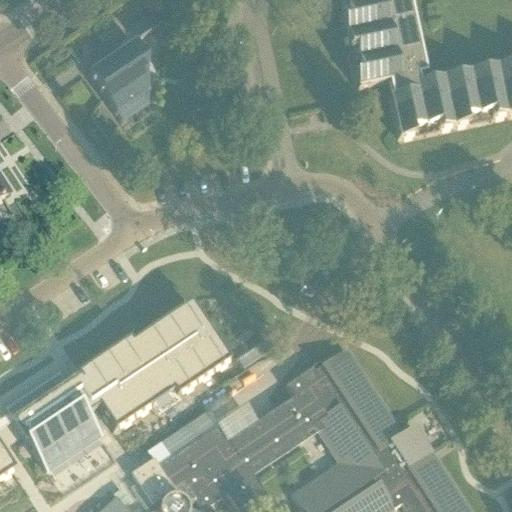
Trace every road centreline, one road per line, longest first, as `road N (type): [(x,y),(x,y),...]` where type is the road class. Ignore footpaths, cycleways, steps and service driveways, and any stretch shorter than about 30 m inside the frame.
road 1 (residential): [(511,435),(375,230)]
road 2 (residential): [(136,231),(0,58)]
road 3 (residential): [(256,0),(288,189)]
road 4 (residential): [(0,322),(136,231)]
road 5 (residential): [(136,231),(172,213),(288,189)]
road 6 (residential): [(511,166),(448,187),(375,230)]
